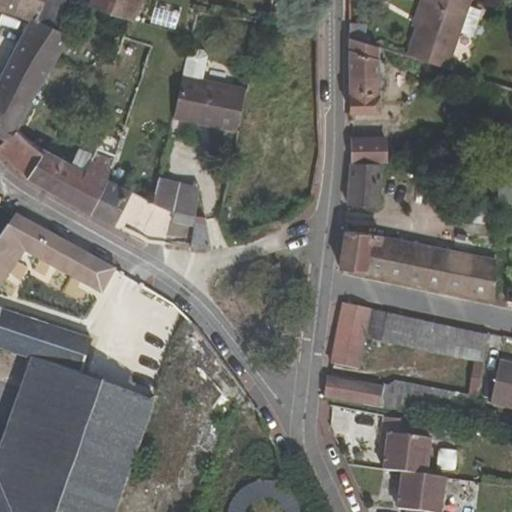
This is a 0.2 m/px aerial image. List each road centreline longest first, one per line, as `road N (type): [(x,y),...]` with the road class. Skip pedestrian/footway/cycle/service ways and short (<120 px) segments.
road 1 (residential): [(337,0),(339,61),(316,279)]
road 2 (unknown): [(67,511),(154,275)]
road 3 (residential): [(154,275),(208,318),(301,442)]
road 4 (residential): [(316,279),(511,318)]
road 5 (residential): [(0,170),(154,275)]
road 6 (residential): [(316,279),(301,442)]
road 7 (residential): [(154,275),(284,241)]
